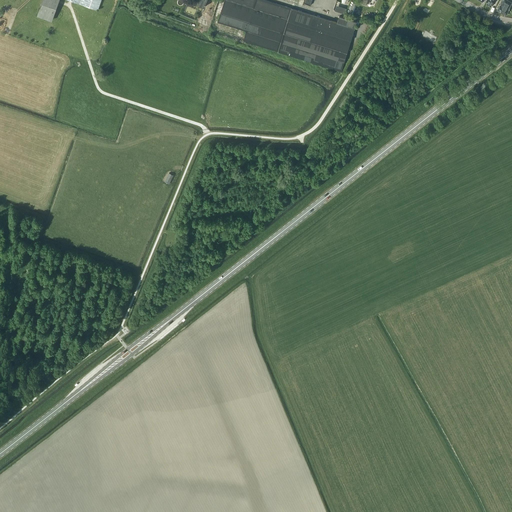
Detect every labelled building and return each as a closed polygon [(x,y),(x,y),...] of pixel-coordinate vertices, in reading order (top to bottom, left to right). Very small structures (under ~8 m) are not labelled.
[(101,0),(70,0),(98,10),(101,0)] [(357,21),(339,16),(337,22),(291,8),(265,0),(224,0),(224,1),(222,0),(217,0),(213,16),(219,18),(218,22),(246,31),(243,40),(341,70),(357,21)] [(335,9),(343,11),(346,3),(337,0),(335,9)] [(508,10),(510,7),(511,3),(511,2),(508,0),(503,0),(502,3),(501,2),(500,5),(497,10),(506,15),(509,10),(508,10)] [(205,13),(200,24),(203,25),(205,20),(208,22),(210,18),(207,17),(208,14),(205,13)] [(170,182),(174,173),(169,171),(165,180),(170,182)]
